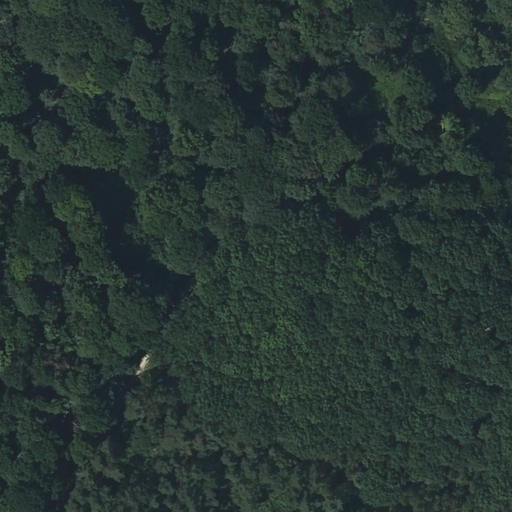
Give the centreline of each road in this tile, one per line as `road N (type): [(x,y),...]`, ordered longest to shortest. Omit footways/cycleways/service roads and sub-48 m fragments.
road 1 (track): [(367,0),(53,511)]
road 2 (track): [(401,511),(210,396),(155,394),(114,411)]
